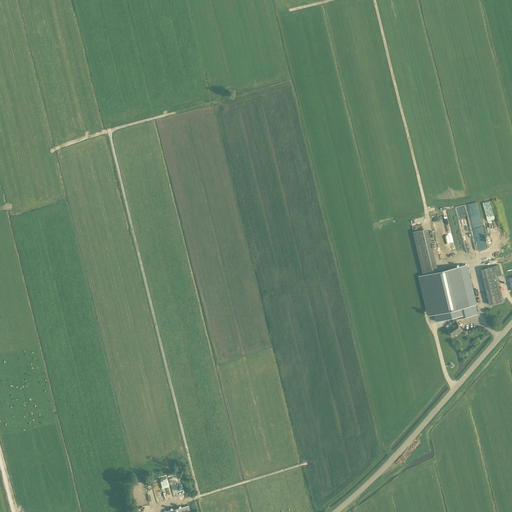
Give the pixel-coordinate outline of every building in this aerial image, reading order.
[(445,226),(452,225),(457,255),(464,254),(457,209),(441,211),(443,219),(444,219),(445,226)] [(486,246),(478,210),(468,212),(476,248),(486,246)] [(438,272),(436,264),(428,228),(413,232),(423,275),(432,273),(433,273),(438,272)] [(428,316),(434,315),(436,322),(453,318),(453,320),(454,320),(456,319),(478,314),(466,265),(445,270),(442,271),(438,272),(433,273),(432,273),(423,275),(424,276),(419,277),(428,316)] [(481,269),(489,305),(503,302),(495,266),(481,269)] [(459,333),(463,331),(457,323),(456,319),(454,320),(453,320),(454,325),(448,329),(452,336),(458,332),(459,333)] [(169,479),(160,481),(165,500),(170,498),(168,489),(171,488),(172,491),(176,490),(173,480),(174,480),(173,476),(168,477),(169,479)]
